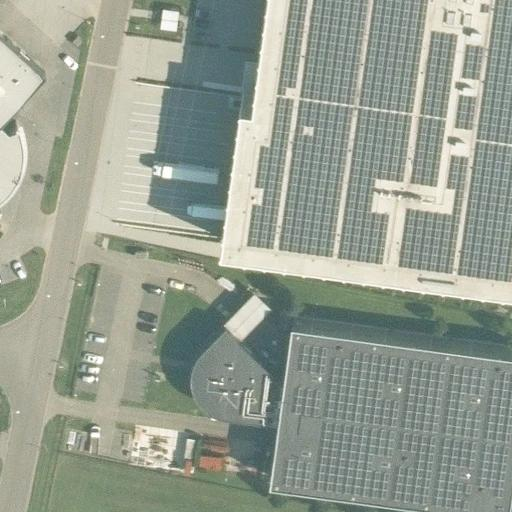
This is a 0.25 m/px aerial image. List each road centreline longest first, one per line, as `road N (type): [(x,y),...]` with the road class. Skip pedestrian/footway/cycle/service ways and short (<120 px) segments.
road 1 (unclassified): [(38,361),(113,0)]
road 2 (unclassified): [(9,511),(38,361)]
